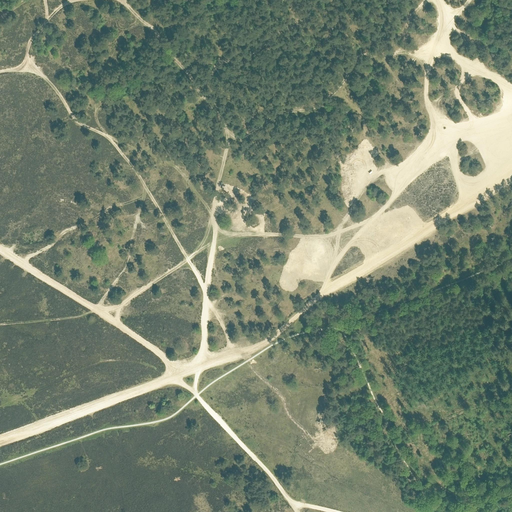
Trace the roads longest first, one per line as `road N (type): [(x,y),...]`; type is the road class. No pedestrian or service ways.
road 1 (track): [(468,203),(313,300),(249,351),(0,440)]
road 2 (track): [(0,249),(159,352),(286,495),(335,511)]
road 3 (track): [(511,112),(452,139),(373,218),(344,230),(306,236),(214,226)]
road 4 (track): [(205,292),(226,131),(157,33),(122,0)]
road 5 (track): [(205,292),(110,139),(80,124),(36,72),(0,71)]
road 6 (track): [(181,66),(242,61),(276,34),(307,24),(344,31),(374,55),(443,42)]
road 7 (track): [(504,180),(452,88),(475,61),(476,47),(438,0)]
road 8 (track): [(468,203),(426,100),(419,35),(425,0)]
road 9 (track): [(226,131),(240,137),(278,114),(324,104),(338,96),(355,56),(371,53)]
road 10 (track): [(328,274),(337,232),(368,182),(431,156)]
road 11 (track): [(213,241),(116,307),(95,309)]
road 12 (track): [(213,216),(174,166),(108,137)]
road 13 (track): [(469,0),(444,29),(446,48),(511,85)]
road 14 (track): [(427,428),(454,447),(479,489),(511,504)]
